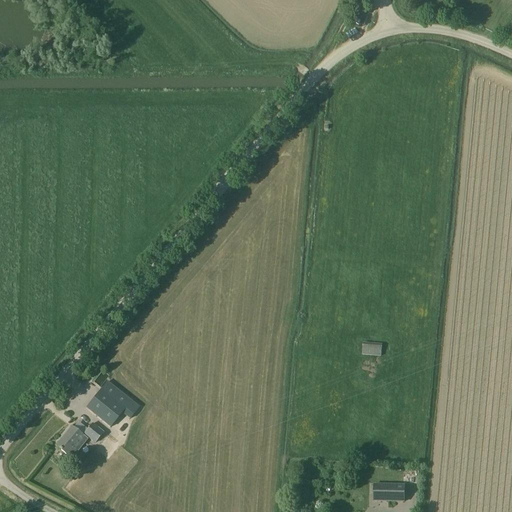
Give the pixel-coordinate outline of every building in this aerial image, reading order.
[(362,356),(381,357),(382,345),(363,343),(362,356)] [(129,420),(138,408),(107,383),(86,409),(110,428),(122,414),(129,420)] [(93,424),(83,435),(95,444),(104,433),(93,424)] [(71,427),(55,447),(71,460),(87,440),(71,427)] [(362,471),(354,471),(354,479),(362,479),(362,471)] [(374,486),(374,504),(404,504),(405,487),(374,486)]
